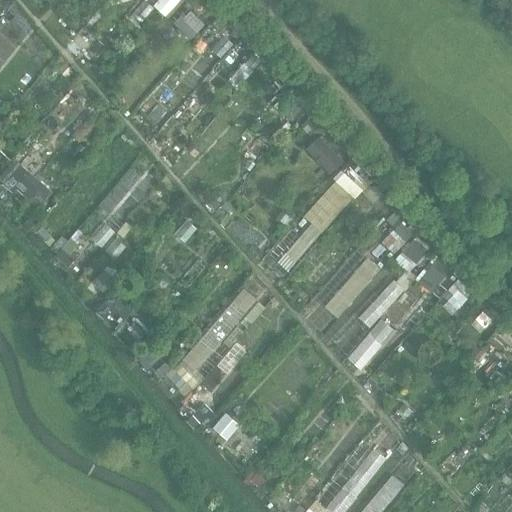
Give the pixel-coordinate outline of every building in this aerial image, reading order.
[(310,115),(300,125),(309,135),(319,125),(310,115)] [(414,238),(402,252),(415,263),(427,249),(414,238)] [(153,343),(136,359),(145,369),(162,353),(153,343)] [(166,364),(156,374),(160,378),(170,369),(166,364)] [(255,471),(249,479),(259,487),(265,479),(255,471)]
